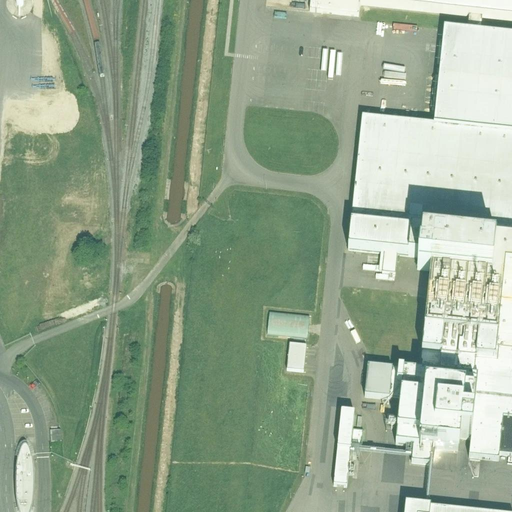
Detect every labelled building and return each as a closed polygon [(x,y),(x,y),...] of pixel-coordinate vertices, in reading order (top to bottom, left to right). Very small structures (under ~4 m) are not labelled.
[(7,0),(7,2),(6,4),(7,7),(7,9),(8,12),(10,14),(12,16),(14,17),(17,18),(20,18),(22,18),(25,17),(27,16),(29,14),(31,12),(32,10),(33,7),(33,5),(33,2),(32,0),(7,0)] [(469,18),(467,34),(443,31),(437,92),(434,91),(431,116),(435,117),(433,128),(362,120),(348,252),(384,256),(382,276),(395,277),(397,258),(418,260),(417,272),(430,273),(419,374),(392,372),(388,402),(400,403),(395,447),(413,449),(411,465),(429,467),(431,451),(458,454),(459,441),(470,442),(468,460),(498,463),(499,457),(511,458),(511,38),(480,35),(482,19),(511,22),(511,0),(310,0),(309,13),(358,18),(360,7),(469,18)] [(271,339),(311,340),(312,320),(271,318),(271,339)] [(305,348),(288,346),(286,372),(302,374),(305,348)] [(354,417),(341,415),(333,488),(347,489),(351,446),(362,447),(363,433),(353,432),(354,417)] [(34,488),(34,477),(34,470),(32,461),(31,459),(31,457),(30,455),(29,453),(28,451),(27,449),(25,448),(23,449),(22,451),(21,453),(20,455),(19,457),(19,459),(18,461),(16,472),(16,482),(16,491),(16,501),(17,511),(32,511),(33,508),(33,503),(34,497),(34,488)]
